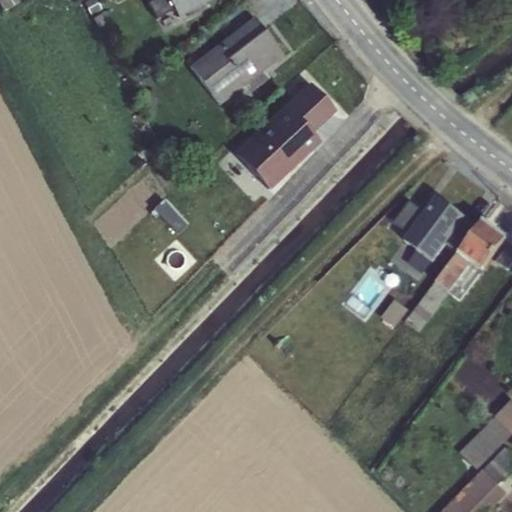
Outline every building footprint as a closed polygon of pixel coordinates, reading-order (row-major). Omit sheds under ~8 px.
[(166,0),(177,19),(212,0),(166,0)] [(253,16),(189,68),(219,106),(246,86),(252,93),(267,80),(263,73),(283,57),(253,16)] [(233,153),(267,191),(319,144),(310,134),(334,112),(310,84),(233,153)] [(405,321),(420,331),(447,295),(461,305),(494,258),(509,271),(511,266),(511,244),(483,220),(476,226),(437,198),(426,213),(410,203),(395,224),(409,235),(403,244),(434,265),(447,248),(455,254),(405,321)] [(398,299),(386,317),(399,325),(411,308),(398,299)] [(511,399),(497,417),(511,429),(511,399)] [(511,433),(496,417),(463,451),(481,468),(511,436),(511,433)] [(443,511),(491,511),(510,492),(501,485),(511,473),(511,448),(507,444),(443,511)]
